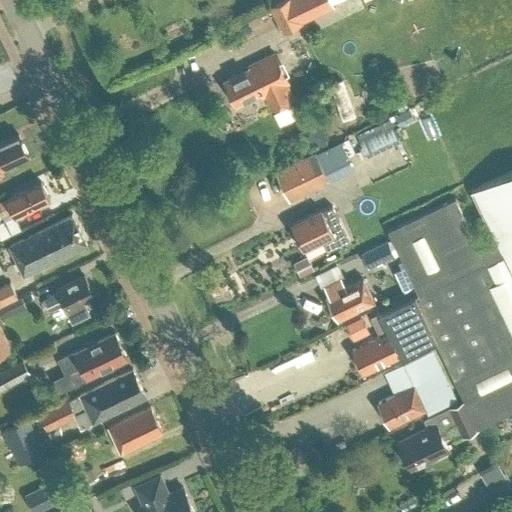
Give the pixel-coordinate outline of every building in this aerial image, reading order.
[(331,0),(278,0),(268,5),(281,32),(334,6),(331,0)] [(339,0),(344,13),(354,9),(350,0),(339,0)] [(294,99),(288,85),(291,83),(274,48),(246,62),(248,66),(223,79),(236,105),(262,93),(270,110),(294,99)] [(399,124),(414,117),(410,107),(394,115),(399,124)] [(360,143),(394,127),(389,117),(356,133),(360,143)] [(14,161),(28,154),(18,132),(0,141),(0,175),(1,175),(0,173),(0,170),(15,163),(14,161)] [(314,150),(275,169),(289,198),(329,179),(324,170),(348,158),(340,140),(315,152),(314,150)] [(494,240),(480,247),(456,195),(387,228),(418,292),(415,294),(436,339),(435,339),(453,377),(463,399),(464,399),(477,426),(511,409),(511,168),(470,189),(494,240)] [(14,215),(49,197),(41,179),(5,197),(5,198),(0,200),(0,214),(11,209),(14,215)] [(303,247),(322,238),(326,248),(348,238),(338,217),(331,204),(321,209),(321,207),(291,222),(303,247)] [(23,274),(86,242),(72,212),(8,244),(23,274)] [(393,258),(386,242),(361,253),(369,269),(393,258)] [(313,268),(307,254),(293,261),(299,274),(313,268)] [(309,284),(330,274),(325,263),(304,274),(309,284)] [(90,315),(83,301),(82,300),(94,294),(84,274),(56,287),(57,290),(42,298),(48,309),(63,302),(73,324),(90,315)] [(362,276),(344,285),(340,276),(324,284),(328,293),(326,293),(338,318),(374,301),(362,276)] [(0,303),(15,296),(8,283),(0,287),(0,303)] [(372,319),(379,334),(352,347),(364,371),(399,354),(400,356),(435,339),(436,339),(415,294),(378,311),(380,315),(372,319)] [(16,299),(15,296),(0,303),(0,318),(1,320),(25,308),(19,297),(16,299)] [(114,330),(58,357),(65,372),(52,378),(59,391),(86,378),(85,376),(127,357),(114,330)] [(0,354),(9,350),(0,331),(0,354)] [(384,373),(393,393),(377,400),(389,424),(425,407),(428,413),(456,400),(433,350),(384,373)] [(0,391),(30,375),(22,360),(0,372),(0,391)] [(224,388),(230,398),(273,374),(267,364),(224,388)] [(79,393),(50,407),(39,412),(48,432),(75,419),(78,426),(145,394),(132,367),(91,387),(91,388),(79,393)] [(439,429),(446,426),(452,438),(477,426),(464,399),(463,399),(423,418),(427,426),(397,441),(410,467),(448,448),(439,429)] [(120,450),(162,429),(150,404),(108,424),(120,450)] [(3,433),(20,466),(44,454),(28,421),(3,433)] [(90,465),(67,475),(72,486),(95,476),(90,465)] [(143,511),(194,511),(182,485),(168,492),(159,474),(135,485),(143,503),(140,504),(143,511)] [(24,496),(32,511),(39,511),(67,499),(57,480),(24,496)] [(66,511),(89,511),(86,503),(66,511)]
